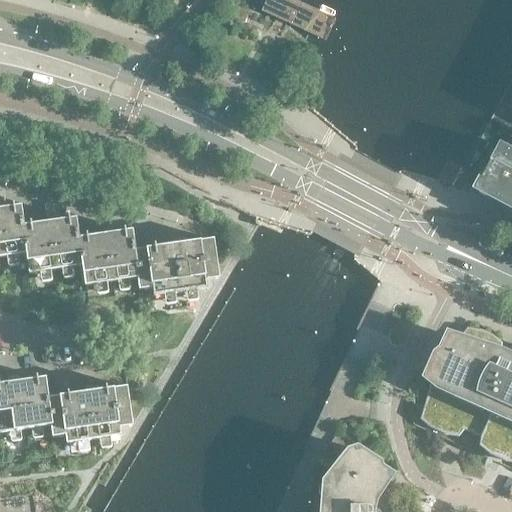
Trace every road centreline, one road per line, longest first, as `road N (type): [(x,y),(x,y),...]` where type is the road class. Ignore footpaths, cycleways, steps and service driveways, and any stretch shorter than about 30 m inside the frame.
road 1 (secondary): [(475,261),(343,179),(211,113),(141,80),(0,36)]
road 2 (secondary): [(0,69),(194,133),(443,256),(475,261)]
